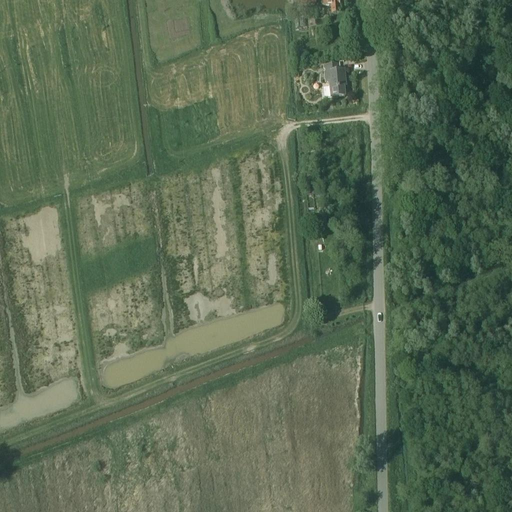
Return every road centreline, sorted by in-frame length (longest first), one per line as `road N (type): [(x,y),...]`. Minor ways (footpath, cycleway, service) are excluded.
road 1 (track): [(0,444),(298,330),(284,129),(372,118)]
road 2 (tertiary): [(383,511),(365,0)]
road 3 (track): [(141,415),(343,332),(378,330)]
